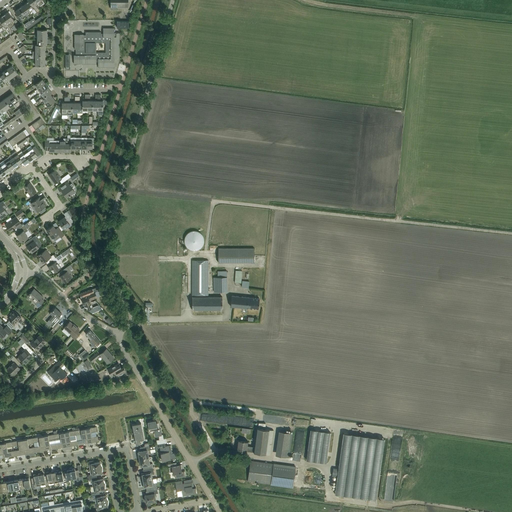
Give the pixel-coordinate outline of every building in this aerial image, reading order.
[(39,6),(34,0),(27,0),(28,1),(32,7),(35,5),(37,8),(39,6)] [(32,7),(28,1),(24,4),(29,12),(31,10),(34,13),(36,12),(32,7)] [(29,12),(24,4),(19,8),(24,15),(29,12)] [(24,15),(19,8),(15,11),(17,15),(16,16),(20,22),(22,21),(20,18),(24,15)] [(8,12),(3,15),(11,27),(13,25),(10,21),(13,19),(8,12)] [(11,27),(3,15),(0,17),(0,20),(2,24),(4,26),(7,24),(10,29),(12,28),(11,27)] [(98,62),(98,67),(114,67),(114,59),(119,59),(119,33),(114,33),(114,28),(103,28),(103,33),(101,33),(101,32),(85,32),(85,34),(74,34),(74,49),(75,49),(76,55),(74,55),(74,64),(96,64),(96,62),(98,62)] [(12,65),(8,68),(13,76),(17,73),(12,65)] [(9,79),(13,76),(8,68),(3,71),(9,79)] [(5,82),(9,79),(3,71),(0,73),(0,75),(3,80),(5,82)] [(42,79),(34,84),(37,89),(45,83),(42,79)] [(48,87),(45,83),(37,89),(40,93),(48,87)] [(51,91),(48,87),(40,93),(43,97),(49,92),(51,91)] [(52,97),(49,92),(43,97),(41,98),(44,102),(52,97)] [(18,101),(12,93),(8,96),(14,104),(18,101)] [(14,104),(8,96),(4,99),(10,107),(14,104)] [(55,101),(52,97),(44,102),(47,106),(55,101)] [(10,107),(4,99),(0,101),(5,110),(10,107)] [(54,151),(54,140),(45,140),(45,150),(49,150),(49,151),(54,151)] [(34,159),(41,154),(35,146),(28,151),(34,159)] [(34,159),(28,151),(26,148),(22,151),(24,154),(30,162),(34,159)] [(19,164),(13,157),(12,155),(10,154),(8,158),(15,167),(19,164)] [(19,164),(23,161),(20,157),(17,154),(13,157),(19,164)] [(25,165),(30,162),(24,154),(20,157),(23,161),(25,165)] [(15,167),(8,158),(8,157),(3,160),(5,163),(11,170),(15,167)] [(6,173),(11,170),(5,163),(1,166),(6,173)] [(59,180),(61,183),(67,179),(65,176),(61,178),(55,170),(48,175),(55,183),(59,180)] [(36,191),(31,184),(30,182),(27,184),(25,181),(19,186),(21,189),(24,186),(28,192),(26,193),(26,194),(26,195),(27,196),(28,196),(30,195),(36,191)] [(74,186),(74,184),(72,182),(70,184),(67,181),(58,188),(62,193),(63,192),(66,197),(75,190),(73,187),(74,186)] [(31,203),(33,206),(32,207),(36,212),(39,210),(46,205),(42,200),(45,198),(43,195),(40,197),(40,196),(31,203)] [(18,217),(24,213),(21,209),(15,213),(18,217)] [(73,220),(70,217),(66,211),(64,213),(65,216),(58,221),(64,229),(70,225),(70,226),(73,224),(73,220)] [(9,221),(5,224),(10,231),(13,229),(14,229),(15,228),(14,228),(20,224),(16,217),(11,220),(9,222),(9,221)] [(31,234),(27,228),(29,226),(27,223),(24,225),(19,229),(18,229),(20,232),(16,235),(21,242),(31,234)] [(64,234),(58,226),(55,228),(53,225),(46,230),(52,238),(56,235),(58,238),(64,234)] [(185,238),(185,240),(185,242),(186,244),(186,245),(188,247),(189,248),(191,249),(193,249),(195,250),(196,249),(198,249),(200,248),(201,247),(203,245),(203,244),(204,242),(204,240),(204,238),(204,236),(203,235),(202,233),(200,232),(199,231),(197,231),(195,230),(194,230),(192,231),(190,231),(189,232),(187,233),(186,235),(185,236),(185,238)] [(42,245),(35,235),(27,241),(29,244),(27,245),(32,252),(42,245)] [(218,248),(218,251),(218,262),(254,262),(254,248),(218,248)] [(37,255),(42,262),(45,260),(47,263),(52,259),(55,258),(53,254),(50,256),(48,253),(47,254),(45,250),(37,255)] [(58,260),(62,257),(65,255),(63,252),(60,254),(55,258),(52,259),(54,262),(49,266),(53,272),(60,267),(57,263),(60,262),(58,260)] [(208,296),(208,280),(208,260),(192,260),(192,309),(222,310),(222,297),(208,296)] [(69,274),(71,272),(68,268),(72,266),(70,264),(60,271),(62,274),(60,276),(64,282),(71,277),(69,274)] [(227,277),(227,270),(217,271),(217,277),(213,277),(214,291),(227,291),(227,277)] [(81,297),(88,294),(99,290),(105,287),(104,284),(92,289),(92,288),(79,294),(81,297)] [(41,298),(43,296),(34,288),(28,295),(36,303),(35,304),(38,307),(44,301),(41,298)] [(101,295),(99,290),(88,294),(90,300),(101,295)] [(90,300),(88,294),(81,297),(83,303),(84,305),(85,305),(87,309),(92,307),(90,302),(91,302),(90,300)] [(258,309),(259,298),(231,295),(230,306),(258,309)] [(49,319),(49,320),(47,322),(51,325),(50,325),(53,327),(58,322),(54,318),(56,316),(58,317),(61,313),(55,307),(49,313),(52,316),(49,319)] [(10,319),(6,323),(11,329),(16,325),(15,324),(21,317),(14,310),(10,314),(10,315),(8,317),(10,319)] [(72,337),(75,339),(80,334),(77,331),(79,329),(73,324),(69,321),(64,327),(73,335),(72,337)] [(0,324),(0,336),(0,337),(4,333),(7,336),(11,331),(6,326),(4,328),(0,324)] [(100,342),(90,329),(85,333),(91,339),(89,341),(94,347),(100,342)] [(22,334),(20,337),(26,343),(29,340),(22,334)] [(40,335),(31,343),(38,350),(47,342),(40,335)] [(30,354),(33,351),(21,339),(18,342),(24,349),(22,351),(22,352),(18,356),(25,363),(28,360),(32,356),(30,354)] [(83,351),(89,345),(86,342),(80,348),(83,351)] [(114,358),(106,349),(100,354),(108,363),(114,358)] [(100,355),(97,352),(89,359),(92,362),(100,355)] [(15,372),(20,368),(18,366),(21,363),(14,356),(11,359),(14,362),(7,369),(13,375),(14,375),(16,373),(15,372)] [(63,369),(67,366),(60,359),(47,372),(56,381),(60,377),(61,379),(67,374),(63,369)] [(87,359),(84,361),(88,370),(92,367),(87,359)] [(123,366),(123,367),(121,368),(118,363),(107,369),(112,377),(117,374),(118,376),(126,371),(123,366)] [(155,434),(156,435),(157,435),(158,435),(161,435),(160,429),(159,429),(158,426),(157,426),(157,423),(156,423),(155,420),(148,422),(149,431),(154,430),(155,433),(155,434)] [(133,431),(134,434),(135,441),(136,444),(137,445),(140,445),(140,447),(141,447),(140,441),(144,440),(141,423),(132,424),(133,429),(134,430),(133,431)] [(98,436),(96,436),(96,431),(97,431),(96,426),(85,428),(86,434),(88,443),(98,441),(98,436)] [(88,443),(86,434),(85,428),(75,430),(76,435),(81,434),(82,438),(76,439),(77,444),(88,443)] [(247,446),(248,442),(248,441),(237,440),(236,450),(270,454),(273,430),(257,428),(254,447),(247,446)] [(310,429),(306,459),(326,462),(330,432),(310,429)] [(76,439),(76,435),(75,430),(64,432),(65,434),(67,446),(77,444),(76,439)] [(288,457),(291,435),(292,432),(281,431),(278,455),(288,457)] [(67,446),(65,434),(64,432),(54,434),(56,448),(67,446)] [(335,493),(375,499),(384,439),(343,433),(338,468),(333,468),(332,476),(337,476),(335,493)] [(56,448),(54,434),(43,436),(46,450),(56,448)] [(46,450),(43,436),(33,438),(34,442),(34,447),(35,452),(46,450)] [(35,452),(34,447),(29,448),(28,443),(34,442),(33,438),(22,440),(25,454),(35,452)] [(25,454),(22,440),(12,441),(13,446),(18,445),(19,450),(14,451),(14,456),(25,454)] [(14,456),(14,451),(8,452),(7,447),(13,446),(12,441),(1,443),(4,458),(14,456)] [(164,443),(157,444),(156,444),(156,448),(160,447),(161,453),(160,453),(162,461),(170,459),(177,457),(175,452),(172,453),(170,445),(165,446),(165,443),(164,443)] [(149,450),(148,446),(145,446),(141,447),(140,447),(141,451),(138,451),(138,453),(137,455),(138,458),(148,457),(147,450),(149,450)] [(149,464),(148,457),(138,458),(139,463),(140,464),(141,466),(144,465),(144,469),(145,469),(152,467),(152,463),(149,464)] [(88,462),(90,469),(102,467),(101,463),(100,463),(100,462),(93,463),(93,461),(88,462)] [(278,464),(250,461),(247,480),(275,484),(293,487),(296,467),(278,464)] [(177,465),(176,462),(168,464),(169,472),(172,471),(173,473),(174,473),(175,478),(185,476),(184,470),(182,470),(181,464),(177,465)] [(80,479),(78,471),(78,470),(75,470),(75,468),(72,468),(72,467),(69,467),(69,469),(71,478),(76,477),(77,480),(80,479)] [(102,467),(90,469),(91,474),(88,475),(89,478),(95,477),(95,474),(102,472),(102,471),(102,467)] [(153,467),(152,467),(145,469),(146,472),(141,473),(142,480),(153,478),(152,474),(154,474),(153,467)] [(71,478),(69,469),(67,469),(67,468),(64,468),(65,472),(62,472),(63,480),(64,482),(69,481),(68,479),(71,478)] [(48,482),(47,475),(44,476),(44,473),(41,474),(41,472),(38,473),(38,474),(40,484),(45,483),(45,485),(49,484),(48,482)] [(40,484),(38,474),(36,475),(36,473),(33,474),(34,478),(31,478),(33,488),(36,487),(35,485),(40,484)] [(96,480),(95,477),(89,478),(89,481),(92,481),(93,486),(105,484),(104,480),(103,480),(103,478),(96,480)] [(156,483),(156,478),(153,478),(142,480),(143,488),(148,487),(149,490),(157,489),(156,483)] [(195,487),(194,487),(193,487),(192,482),(182,483),(181,480),(175,482),(176,482),(176,484),(175,485),(178,496),(196,493),(195,487)] [(105,488),(105,484),(93,486),(94,491),(91,492),(92,495),(98,494),(98,491),(105,489),(105,488)] [(157,489),(149,490),(146,491),(147,491),(148,494),(145,495),(146,502),(156,500),(155,496),(156,496),(156,493),(158,493),(157,489)] [(99,497),(98,494),(92,495),(92,498),(95,497),(96,503),(108,500),(107,497),(106,497),(106,495),(99,497)] [(85,509),(84,505),(83,499),(76,500),(77,511),(83,510),(83,509),(85,509)] [(108,505),(108,500),(96,503),(97,510),(101,510),(101,507),(108,506),(108,505)]
